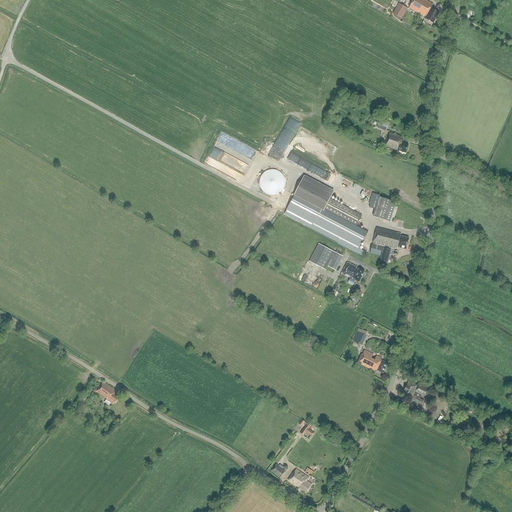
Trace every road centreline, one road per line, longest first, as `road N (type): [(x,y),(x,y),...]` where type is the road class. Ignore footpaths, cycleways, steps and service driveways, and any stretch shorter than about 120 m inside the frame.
road 1 (tertiary): [(322,510),(391,385),(431,231),(429,115),(458,0)]
road 2 (residential): [(249,472),(236,456),(0,316)]
road 3 (track): [(6,58),(244,189)]
